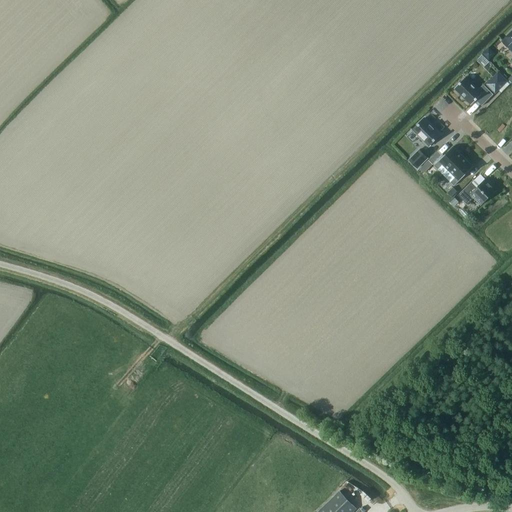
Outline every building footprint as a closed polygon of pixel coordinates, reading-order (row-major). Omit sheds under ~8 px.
[(504,41),(503,42),(508,47),(509,46),(511,49),(511,31),(503,40),(504,41)] [(483,54),(489,60),(496,53),(489,47),(483,54)] [(495,93),(506,82),(498,73),(487,84),(495,93)] [(483,84),(478,89),(466,77),(454,88),(471,105),(476,100),(482,106),(493,94),(483,84)] [(413,130),(429,146),(441,134),(424,118),(413,130)] [(448,171),(463,157),(453,146),(434,165),(438,169),(442,165),(448,171)] [(409,159),(418,168),(428,158),(419,149),(409,159)] [(473,167),(463,157),(448,171),(455,178),(450,182),(454,186),(473,167)] [(486,179),(477,188),(471,182),(458,195),(467,204),(474,197),(481,204),(496,189),(486,179)] [(457,192),(453,188),(447,194),(451,198),(457,192)] [(144,362),(132,378),(135,381),(132,385),(135,387),(150,367),(144,362)] [(318,511),(353,511),(357,509),(340,491),(318,511)]
